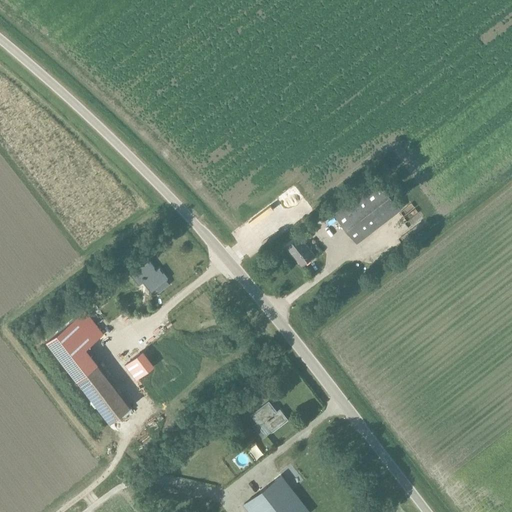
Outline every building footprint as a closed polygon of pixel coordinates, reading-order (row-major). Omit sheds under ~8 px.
[(357,242),(400,209),(378,179),(334,213),(357,242)] [(332,213),(329,209),(319,216),(323,220),(332,213)] [(301,265),(314,255),(299,235),(286,245),(301,265)] [(151,292),(167,279),(159,268),(156,271),(148,260),(130,274),(139,285),(143,282),(151,292)] [(65,364),(86,348),(103,334),(85,310),(47,340),(65,364)] [(157,333),(120,362),(148,399),(185,371),(157,333)] [(130,406),(97,364),(78,379),(94,400),(90,403),(95,409),(98,406),(110,421),(130,406)] [(271,432),(288,419),(280,409),(277,411),(269,401),(251,414),(259,425),(263,422),(271,432)] [(251,511),(309,511),(281,476),(245,504),(251,511)]
